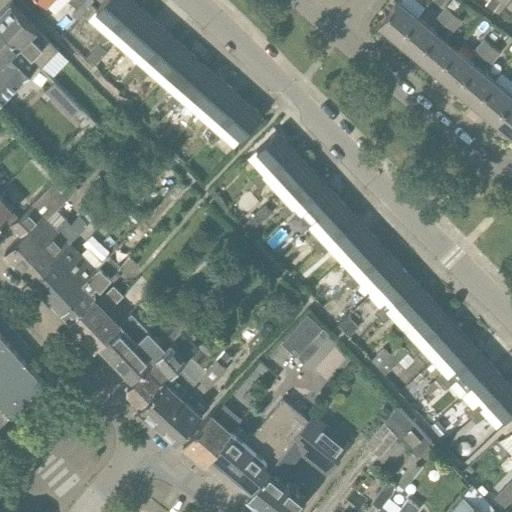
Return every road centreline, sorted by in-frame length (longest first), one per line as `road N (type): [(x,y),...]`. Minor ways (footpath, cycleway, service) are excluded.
road 1 (residential): [(511,320),(295,92),(194,0)]
road 2 (residential): [(511,183),(336,37)]
road 3 (residential): [(146,446),(0,290)]
